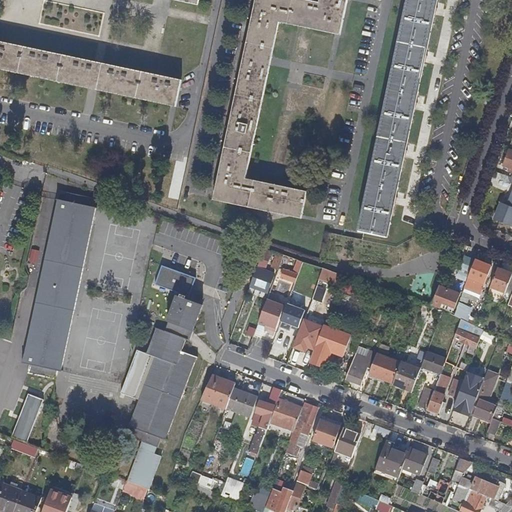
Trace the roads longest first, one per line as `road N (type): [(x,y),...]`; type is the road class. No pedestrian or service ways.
road 1 (residential): [(214,0),(181,142),(0,104)]
road 2 (residential): [(226,355),(511,466)]
road 3 (residential): [(388,0),(340,226)]
road 4 (residential): [(187,193),(229,0)]
road 5 (residential): [(511,100),(467,235),(511,252)]
